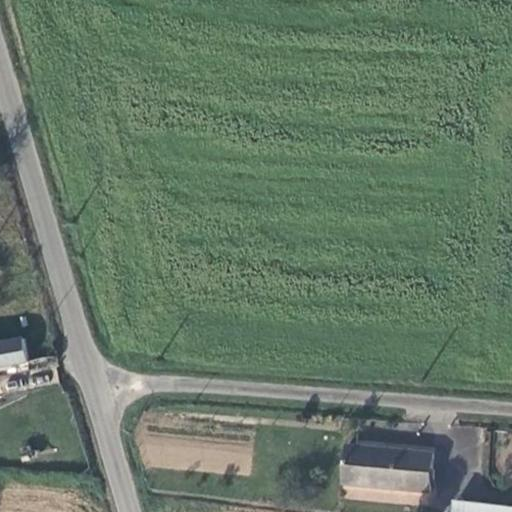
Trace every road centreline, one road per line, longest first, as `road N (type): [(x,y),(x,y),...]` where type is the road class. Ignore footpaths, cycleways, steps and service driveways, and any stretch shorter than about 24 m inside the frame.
road 1 (unclassified): [(511,410),(90,384)]
road 2 (tertiary): [(0,78),(90,384)]
road 3 (tertiary): [(90,384),(128,511)]
